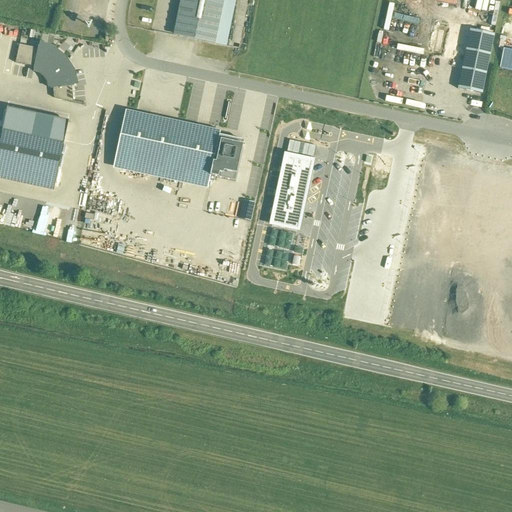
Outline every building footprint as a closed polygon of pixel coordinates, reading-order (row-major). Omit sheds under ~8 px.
[(178,0),(171,37),(225,48),(235,0),(178,0)] [(388,27),(388,29),(389,30),(396,4),(391,3),(385,26),(388,27)] [(415,18),(413,30),(423,32),(425,20),(415,18)] [(469,30),(456,90),(481,96),(494,36),(469,30)] [(47,89),(52,89),(53,99),(72,104),(72,88),(77,87),(75,76),(71,67),(64,58),(53,49),(37,41),(35,49),(18,46),(14,64),(32,68),(31,72),(40,78),(45,82),(47,89)] [(511,52),(503,51),(499,69),(511,71),(511,52)] [(422,103),(424,97),(397,91),(396,97),(422,103)] [(5,109),(0,134),(0,180),(52,192),(67,122),(5,109)] [(124,112),(112,169),(206,190),(208,182),(212,183),(213,178),(232,182),(241,142),(218,137),(219,133),(124,112)] [(269,226),(297,232),(299,232),(301,221),(314,158),(316,146),(289,140),(286,152),(283,151),(268,226),(269,226)] [(3,224),(34,231),(39,210),(43,211),(45,204),(22,199),(20,208),(11,207),(9,216),(5,215),(3,224)]
